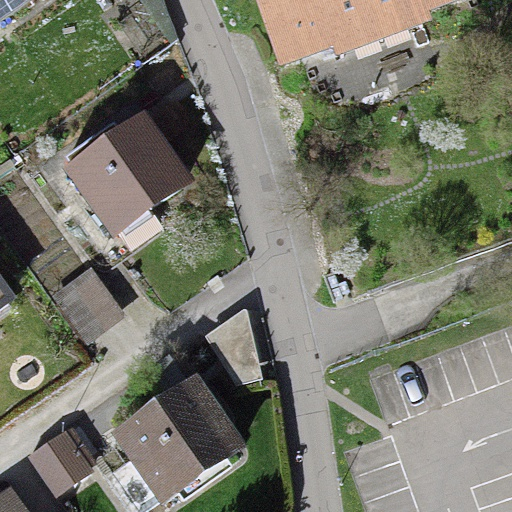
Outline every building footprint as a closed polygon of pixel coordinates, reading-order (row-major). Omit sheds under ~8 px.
[(55,0),(0,0),(0,35),(1,37),(55,0)] [(248,0),(279,83),(479,10),(475,0),(248,0)] [(70,179),(115,246),(190,196),(145,129),(70,179)] [(91,274),(57,298),(91,345),(125,321),(91,274)] [(0,292),(0,324),(14,315),(0,292)] [(179,511),(249,457),(196,390),(116,452),(162,511),(179,511)] [(34,469),(56,505),(92,482),(70,447),(34,469)] [(0,507),(0,511),(20,511),(12,500),(0,507)]
